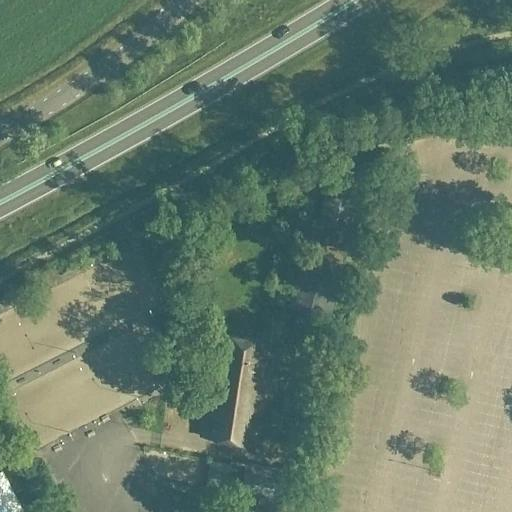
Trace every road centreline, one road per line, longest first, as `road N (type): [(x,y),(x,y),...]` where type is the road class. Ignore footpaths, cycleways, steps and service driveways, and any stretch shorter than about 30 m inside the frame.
road 1 (trunk): [(0,201),(358,0)]
road 2 (unclassified): [(0,136),(105,70),(190,0)]
